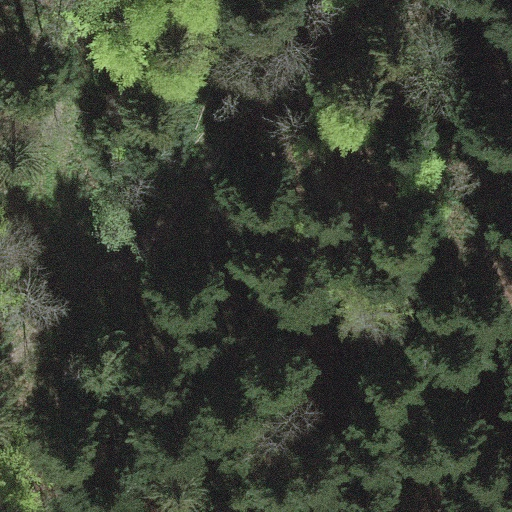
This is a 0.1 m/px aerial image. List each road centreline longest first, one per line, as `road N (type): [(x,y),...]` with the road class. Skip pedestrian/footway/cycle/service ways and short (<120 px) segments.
road 1 (track): [(51,182),(66,227),(93,252),(127,243),(167,210),(337,0)]
road 2 (track): [(107,0),(51,182)]
